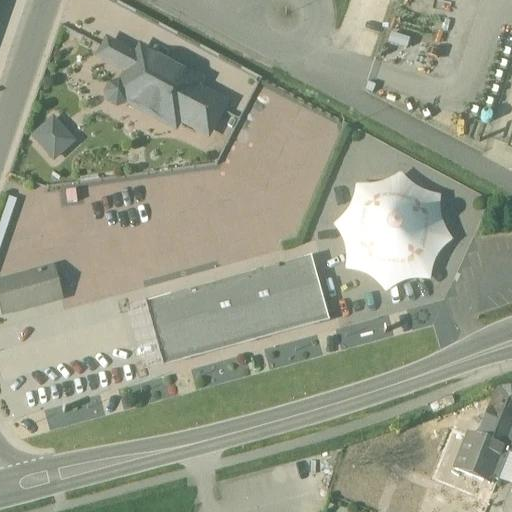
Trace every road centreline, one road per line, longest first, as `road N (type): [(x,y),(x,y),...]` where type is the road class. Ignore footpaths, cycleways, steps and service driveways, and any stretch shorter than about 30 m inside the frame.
road 1 (secondary): [(0,496),(419,377)]
road 2 (unclassified): [(318,72),(284,15),(185,0)]
road 3 (residential): [(0,152),(50,0)]
